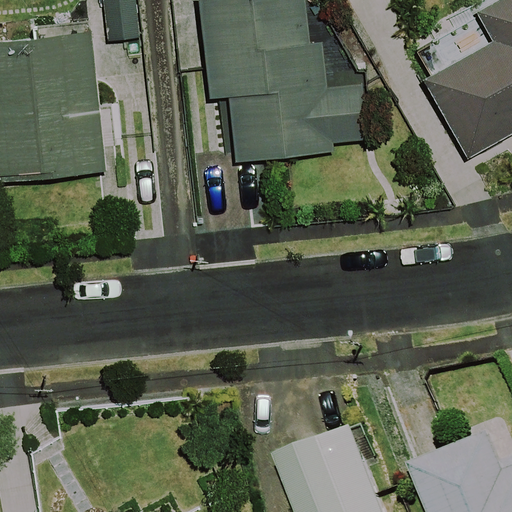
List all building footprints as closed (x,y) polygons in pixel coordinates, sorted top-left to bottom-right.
[(136,0),(102,0),(108,40),(141,35),(136,0)] [(334,142),(367,138),(362,83),(327,87),(322,40),(310,41),(305,0),(198,0),(209,98),(228,96),(235,161),(335,150),(334,142)] [(511,0),(492,0),(476,9),(493,40),(423,78),(466,158),(511,132),(511,0)] [(91,30),(0,39),(0,181),(106,170),(91,30)] [(382,511),(349,422),(271,451),(294,511),(382,511)] [(511,511),(511,463),(502,468),(487,428),(406,460),(426,511),(511,511)]
